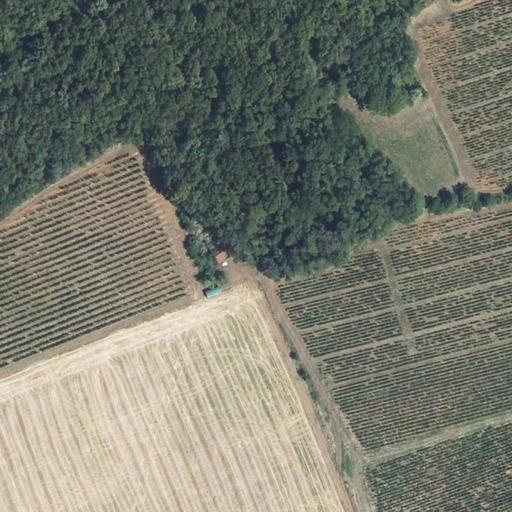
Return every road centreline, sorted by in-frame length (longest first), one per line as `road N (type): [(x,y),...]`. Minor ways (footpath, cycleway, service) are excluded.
road 1 (track): [(146,0),(242,263),(335,472)]
road 2 (track): [(511,194),(432,209),(248,276)]
